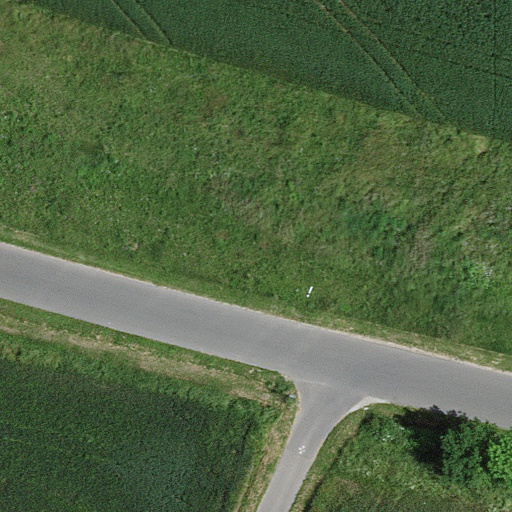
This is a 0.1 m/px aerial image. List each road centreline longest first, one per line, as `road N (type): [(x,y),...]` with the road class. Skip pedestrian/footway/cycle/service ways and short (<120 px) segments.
road 1 (unclassified): [(511,404),(0,268)]
road 2 (track): [(273,511),(338,360)]
